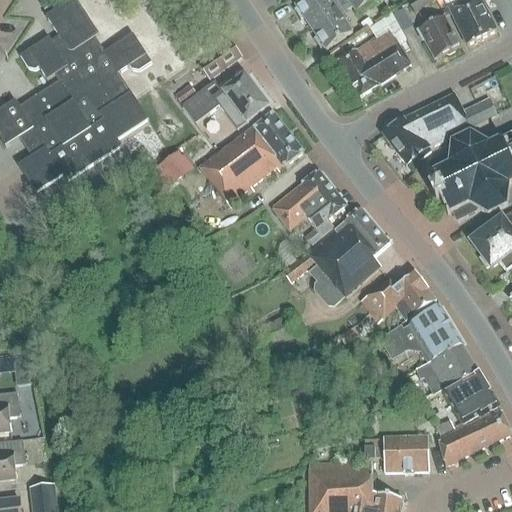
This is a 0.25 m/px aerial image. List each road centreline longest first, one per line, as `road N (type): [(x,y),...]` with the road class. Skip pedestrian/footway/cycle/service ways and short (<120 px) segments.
road 1 (tertiary): [(511,385),(426,255),(330,141)]
road 2 (residential): [(330,141),(511,46)]
road 3 (tertiary): [(330,141),(236,0)]
